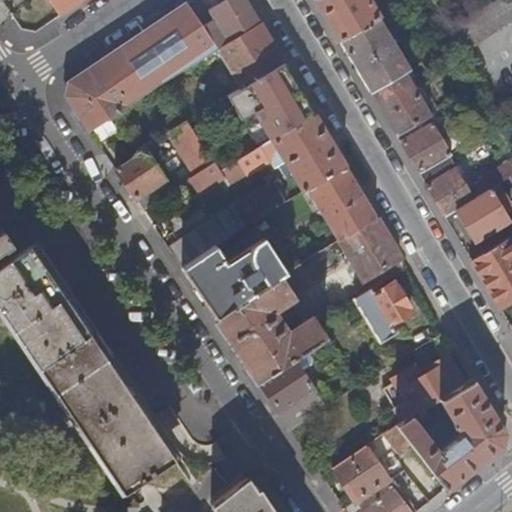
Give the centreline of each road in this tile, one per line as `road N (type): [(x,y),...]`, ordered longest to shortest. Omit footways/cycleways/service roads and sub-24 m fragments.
road 1 (residential): [(16,80),(314,511)]
road 2 (residential): [(511,394),(278,0)]
road 3 (residential): [(138,0),(16,80)]
